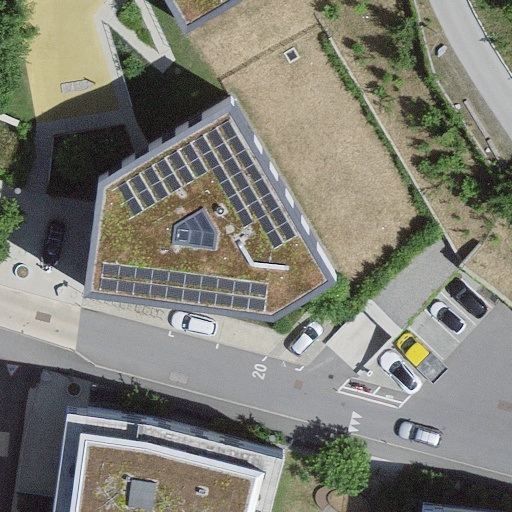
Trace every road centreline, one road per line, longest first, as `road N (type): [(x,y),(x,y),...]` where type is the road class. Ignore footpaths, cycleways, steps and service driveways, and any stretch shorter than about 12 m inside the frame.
road 1 (residential): [(22,312),(511,444)]
road 2 (residential): [(22,312),(0,469)]
